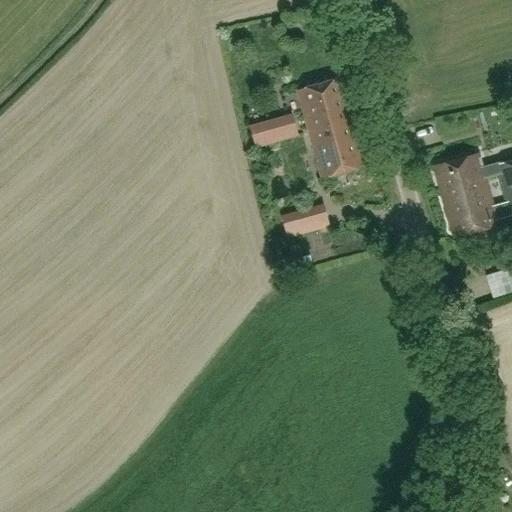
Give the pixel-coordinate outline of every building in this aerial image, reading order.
[(368,165),(343,77),(297,90),(321,178),(368,165)] [(293,114),(250,125),(255,146),(299,135),(293,114)] [(484,169),(479,152),(433,165),(453,237),(499,224),(486,178),(498,175),(495,165),(484,169)] [(511,212),(511,160),(495,165),(498,175),(509,214),(511,212)] [(329,226),(324,207),(283,218),(289,237),(329,226)]
